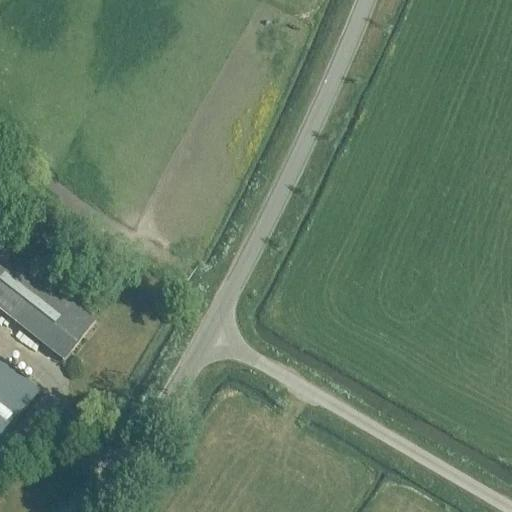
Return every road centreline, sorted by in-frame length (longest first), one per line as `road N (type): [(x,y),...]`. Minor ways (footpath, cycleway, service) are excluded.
road 1 (unclassified): [(213,334),(366,0)]
road 2 (unclassified): [(511,509),(213,334)]
road 3 (unclassified): [(106,511),(213,334)]
